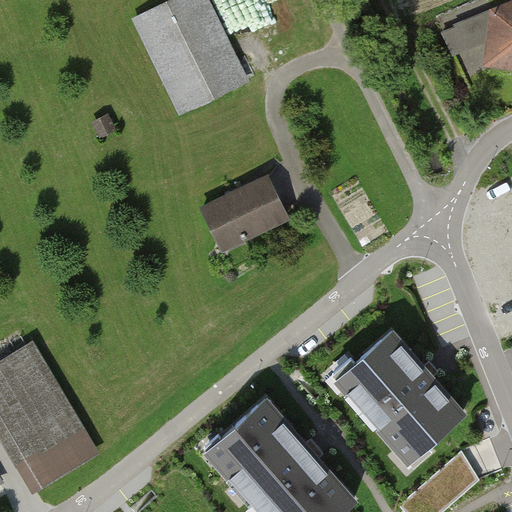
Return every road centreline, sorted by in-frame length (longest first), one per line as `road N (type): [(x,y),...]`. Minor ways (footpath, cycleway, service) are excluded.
road 1 (residential): [(441,231),(370,277),(75,511)]
road 2 (track): [(362,63),(305,68),(271,105),(339,236),(370,277)]
road 3 (track): [(441,231),(338,0)]
road 4 (track): [(389,0),(477,177)]
road 5 (residential): [(511,409),(441,231)]
